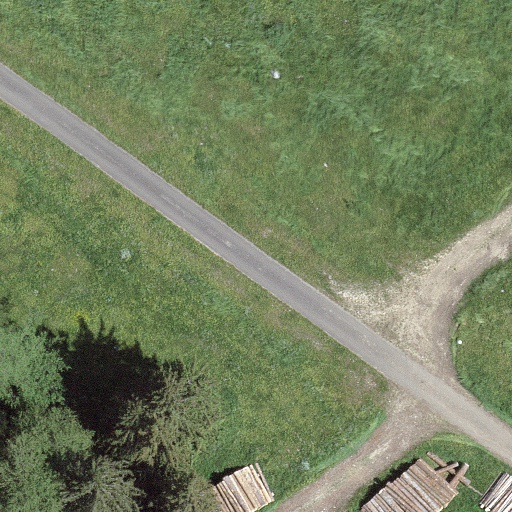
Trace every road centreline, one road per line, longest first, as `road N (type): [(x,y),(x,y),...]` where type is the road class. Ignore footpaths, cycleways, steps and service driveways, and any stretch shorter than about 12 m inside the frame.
road 1 (track): [(364,341),(0,87)]
road 2 (track): [(511,450),(364,341)]
road 3 (track): [(364,341),(511,234)]
